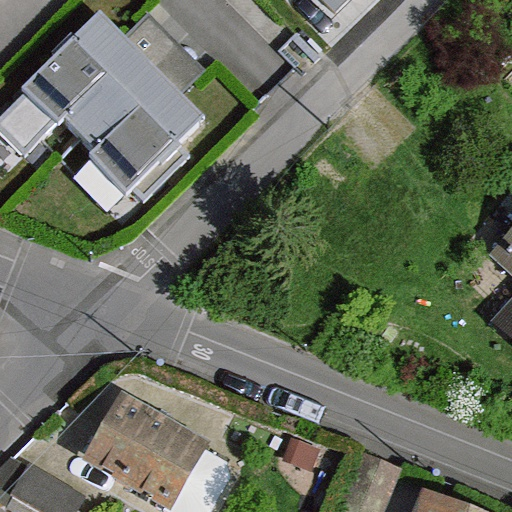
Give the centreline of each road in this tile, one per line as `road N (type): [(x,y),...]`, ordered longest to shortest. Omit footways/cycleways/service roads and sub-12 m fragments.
road 1 (residential): [(114,303),(511,463)]
road 2 (residential): [(0,421),(114,303)]
road 3 (unknown): [(320,105),(202,0)]
road 4 (residential): [(0,259),(114,303)]
